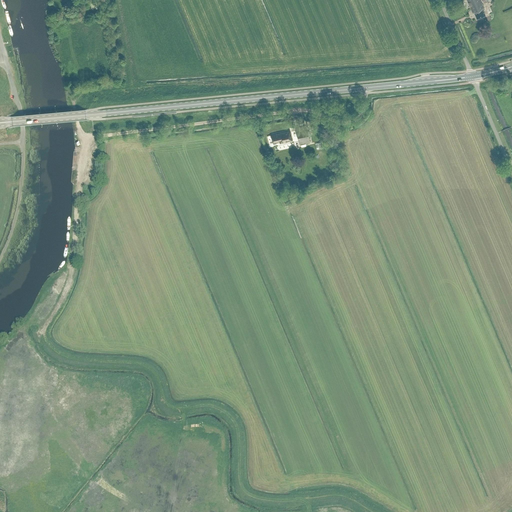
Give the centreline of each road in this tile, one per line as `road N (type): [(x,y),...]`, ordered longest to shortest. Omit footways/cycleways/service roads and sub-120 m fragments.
road 1 (primary): [(0,123),(364,87)]
road 2 (unclassified): [(364,87),(362,112),(349,123),(303,110),(94,138)]
road 3 (track): [(52,315),(71,272),(82,148),(74,104),(83,91)]
road 4 (tertiary): [(0,258),(22,162),(21,114),(6,62)]
